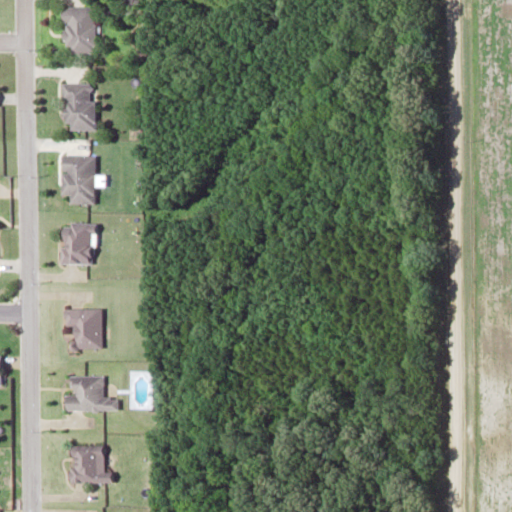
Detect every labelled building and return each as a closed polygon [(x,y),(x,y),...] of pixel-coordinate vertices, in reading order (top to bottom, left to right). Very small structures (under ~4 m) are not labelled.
[(69,44),(69,52),(95,52),(95,5),(61,5),(61,44),(69,44)] [(61,81),(61,121),(67,121),(67,129),(94,129),(94,81),(61,81)] [(68,193),(68,202),(94,202),(94,153),(59,153),(59,193),(68,193)] [(94,223),(61,222),(60,262),(93,263),(94,223)] [(101,347),(101,306),(63,306),(63,324),(74,324),(74,347),(101,347)] [(71,374),(71,392),(64,392),(64,409),(117,408),(117,395),(103,395),(102,373),(71,374)] [(102,444),(68,444),(68,481),(110,481),(110,469),(102,469),(102,444)]
